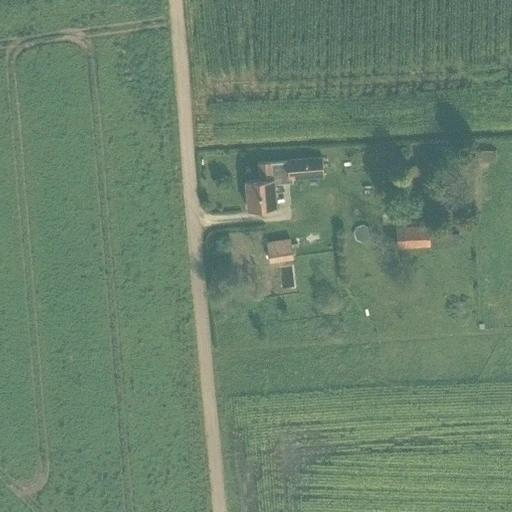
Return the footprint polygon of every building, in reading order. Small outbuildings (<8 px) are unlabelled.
[(475,151),(475,162),(496,161),(495,150),(475,151)] [(324,175),(322,157),(287,160),(287,161),(287,162),(291,161),(292,178),(324,175)] [(292,178),(291,161),(287,162),(287,161),(272,162),(272,161),(258,162),(260,179),(246,181),(248,210),(276,208),(274,181),(281,180),(281,181),(291,180),(290,178),(292,178)] [(396,227),(397,247),(430,246),(429,225),(396,227)] [(266,243),(269,263),(292,259),(289,239),(266,243)]
